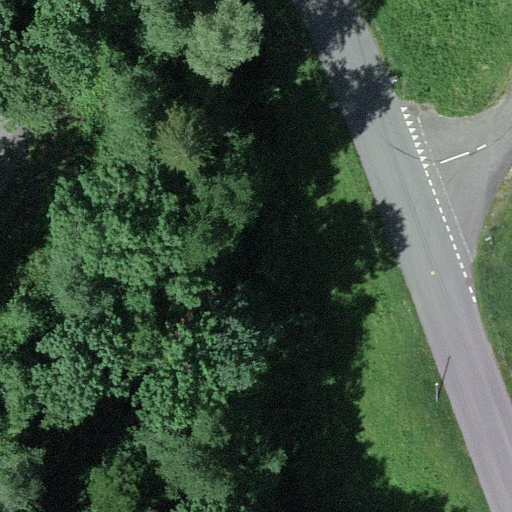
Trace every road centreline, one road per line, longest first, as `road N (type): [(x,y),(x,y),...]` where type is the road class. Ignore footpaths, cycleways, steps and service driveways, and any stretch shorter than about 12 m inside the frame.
road 1 (secondary): [(397,176),(511,483)]
road 2 (secondary): [(321,0),(397,176)]
road 3 (unclassified): [(0,161),(86,0)]
road 4 (unclassified): [(397,176),(466,152),(511,117)]
